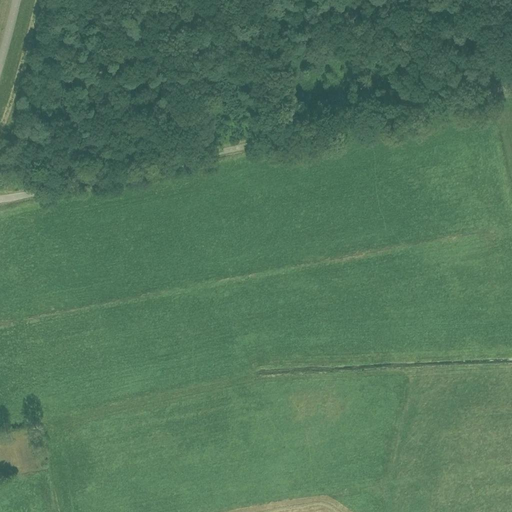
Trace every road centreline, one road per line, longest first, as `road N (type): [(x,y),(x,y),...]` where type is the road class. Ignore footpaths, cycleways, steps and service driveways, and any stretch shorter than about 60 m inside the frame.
road 1 (unclassified): [(0,199),(511,86)]
road 2 (track): [(38,0),(0,128)]
